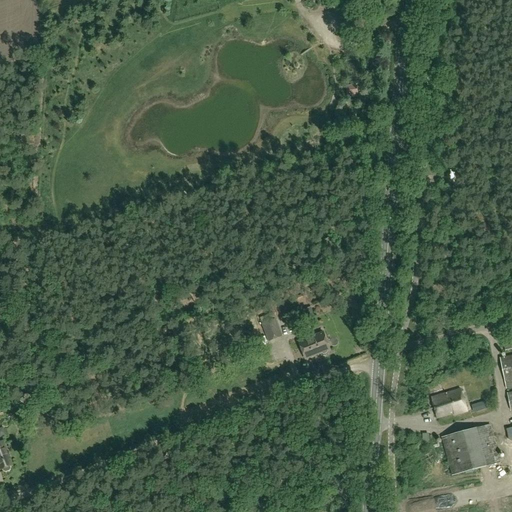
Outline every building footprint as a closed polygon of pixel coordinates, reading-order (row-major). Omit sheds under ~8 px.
[(268,341),(281,336),(275,319),(273,313),(260,318),(262,324),(268,341)] [(326,353),(327,351),(328,349),(330,349),(323,332),(299,341),(305,358),(321,352),(323,353),(325,353),(326,353)] [(505,350),(511,348),(511,338),(503,340),(505,350)] [(333,352),(345,349),(343,340),(331,342),(333,352)] [(506,388),(511,387),(511,355),(500,358),(506,388)] [(454,415),(468,411),(462,389),(431,397),(437,418),(454,413),(454,415)] [(40,406),(30,406),(30,415),(39,415),(40,406)] [(452,475),(500,462),(490,424),(441,437),(452,475)] [(0,442),(0,464),(2,470),(3,469),(4,470),(5,471),(9,469),(10,468),(10,467),(11,466),(3,442),(0,442)]
